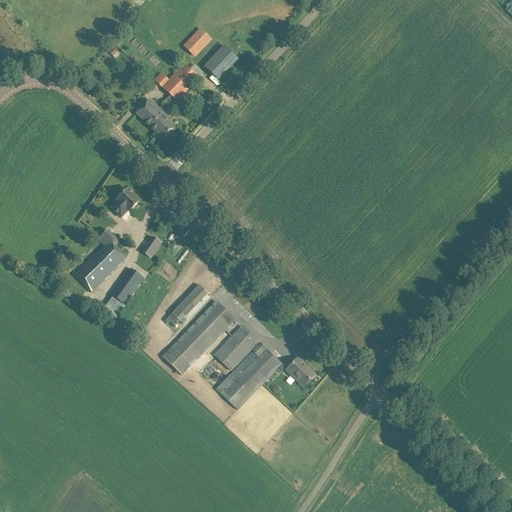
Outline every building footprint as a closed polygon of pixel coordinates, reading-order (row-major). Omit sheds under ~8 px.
[(211,40),(201,30),(203,32),(195,40),(193,38),(184,47),(193,55),(193,54),(194,52),(198,49),(200,51),(211,40)] [(204,67),(217,80),(237,59),(223,47),(204,67)] [(155,80),(177,102),(199,79),(184,65),(170,80),(162,73),(155,80)] [(174,127),(164,117),(165,116),(150,101),(137,114),(163,139),(174,127)] [(128,190),(121,197),(118,200),(119,200),(112,208),(122,218),(129,211),(130,211),(132,209),(139,202),(138,200),(139,199),(135,195),(134,196),(128,190)] [(109,230),(96,242),(102,249),(75,276),(92,293),(125,260),(112,248),(119,241),(109,230)] [(152,276),(172,236),(160,230),(140,269),(152,276)] [(131,270),(112,298),(125,307),(144,278),(131,270)] [(208,293),(199,285),(192,292),(201,301),(208,293)] [(206,352),(226,331),(234,322),(236,324),(237,322),(216,302),(209,309),(163,357),(183,376),(190,369),(206,352)] [(170,316),(166,321),(174,326),(177,321),(170,316)] [(232,374),(260,344),(242,326),(214,356),(232,374)] [(285,368),(260,344),(232,374),(217,389),(239,409),(269,378),(272,381),(275,378),(272,375),(277,370),(280,373),(285,368)] [(298,359),(294,363),(287,371),(304,387),(315,375),(314,376),(304,365),(298,359)]
